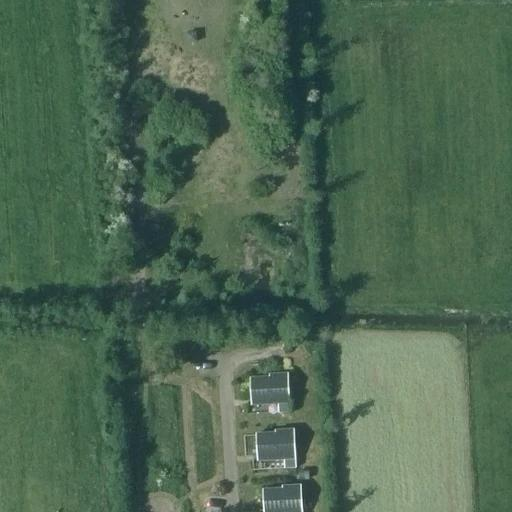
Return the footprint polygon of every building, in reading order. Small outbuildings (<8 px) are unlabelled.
[(186,42),(196,41),(196,32),(185,33),(186,42)] [(260,405),(288,404),(287,376),(269,377),(269,379),(249,380),(250,400),(260,399),(260,405)] [(267,461),(295,459),(293,431),(275,432),(275,435),(255,435),(256,455),(266,455),(267,461)] [(308,471),(298,472),(298,480),(308,479),(308,471)] [(273,511),(301,511),(300,487),(282,488),(282,491),(262,491),(263,511),(273,511)]
